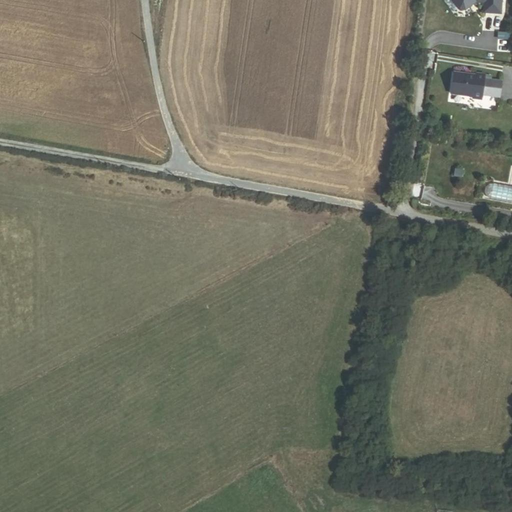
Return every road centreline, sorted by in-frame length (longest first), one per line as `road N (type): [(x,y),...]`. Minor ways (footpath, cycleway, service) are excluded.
road 1 (unclassified): [(196,178),(0,143)]
road 2 (unclassified): [(196,178),(175,159),(144,0)]
road 3 (unclassified): [(382,211),(196,178)]
road 4 (residential): [(511,236),(382,211)]
